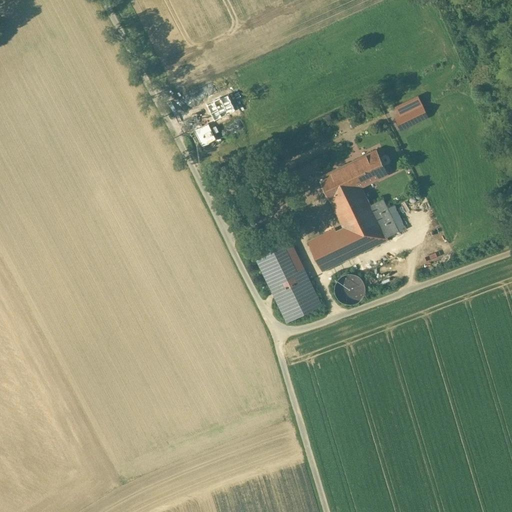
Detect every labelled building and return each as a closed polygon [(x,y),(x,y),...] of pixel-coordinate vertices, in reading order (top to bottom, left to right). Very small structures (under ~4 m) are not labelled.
[(418,96),(395,107),(399,116),(422,106),(418,96)] [(399,116),(394,119),(401,132),(428,118),(422,106),(399,116)] [(376,150),(319,178),(330,201),(361,187),(387,174),(376,150)] [(282,184),(244,202),(249,212),(286,193),(282,184)] [(361,187),(330,201),(344,229),(356,254),(387,239),(386,238),(370,205),(361,187)] [(382,199),(370,205),(386,238),(398,232),(382,199)] [(334,230),(309,242),(322,270),(356,254),(344,229),(336,233),(334,230)] [(285,231),(251,247),(272,291),(306,274),(285,231)] [(306,274),(272,291),(287,322),(321,305),(306,274)] [(359,302),(362,298),(364,294),(365,289),(364,284),(361,279),(357,276),(352,274),(347,274),(342,276),(338,280),(335,284),(334,290),(335,294),(337,299),(341,302),(345,304),(350,305),(355,304),(359,302)]
